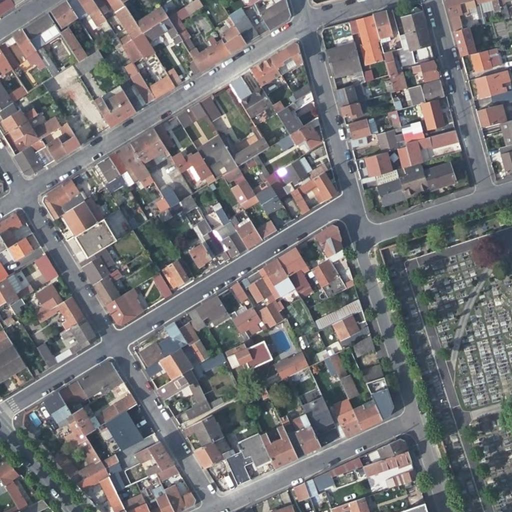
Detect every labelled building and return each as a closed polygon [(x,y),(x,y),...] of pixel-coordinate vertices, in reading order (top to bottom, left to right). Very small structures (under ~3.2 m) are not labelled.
[(0,0),(0,14),(0,15),(15,6),(10,0),(0,0)] [(78,21),(88,15),(78,0),(68,0),(67,2),(77,18),(78,21)] [(97,27),(99,26),(106,22),(105,20),(101,15),(98,9),(92,0),(78,0),(88,15),(89,14),(93,21),(97,27)] [(92,0),(98,9),(101,15),(105,13),(108,11),(100,0),(92,0)] [(106,0),(128,34),(118,40),(121,46),(141,34),(135,24),(121,1),(120,0),(106,0)] [(201,5),(199,1),(198,0),(194,0),(167,18),(181,42),(191,58),(198,54),(177,20),(201,5)] [(285,0),(270,0),(274,5),(259,14),(269,29),(278,24),(286,19),(290,14),(285,0)] [(460,18),(477,14),(476,9),(473,0),(445,0),(458,45),(461,56),(475,52),(468,27),(463,29),(460,18)] [(496,18),(503,17),(498,0),(473,0),(476,9),(477,14),(478,19),(482,18),(479,4),(491,0),(496,18)] [(511,0),(498,0),(503,17),(508,15),(503,0),(511,0)] [(62,27),(63,31),(66,29),(78,21),(77,18),(67,2),(59,6),(50,12),(60,28),(62,27)] [(161,8),(135,24),(141,34),(167,18),(161,8)] [(392,36),(386,11),(379,13),(373,15),(379,39),(392,36)] [(410,49),(429,44),(425,29),(420,12),(401,17),(404,29),(409,46),(410,49)] [(50,40),(60,34),(60,33),(48,14),(36,22),(23,30),(41,60),(47,56),(40,45),(35,37),(45,31),(50,39),(50,40)] [(379,40),(379,39),(373,15),(363,18),(355,20),(362,44),(360,45),(366,64),(382,60),(377,40),(379,40)] [(247,16),(234,24),(246,44),(257,37),(257,36),(258,34),(247,16)] [(175,46),(181,42),(167,18),(141,34),(146,42),(155,36),(162,33),(168,44),(172,41),(175,46)] [(246,44),(234,24),(231,20),(228,22),(230,26),(221,32),(226,41),(223,42),(230,53),(237,49),(246,44)] [(109,42),(111,41),(116,38),(106,22),(99,26),(109,42)] [(82,53),(66,29),(63,31),(60,33),(60,34),(78,61),(84,57),(82,53)] [(398,31),(399,38),(402,48),(409,46),(404,29),(398,31)] [(45,67),(41,60),(23,30),(10,38),(13,42),(15,41),(20,48),(31,66),(36,62),(40,70),(45,67)] [(40,45),(50,39),(45,31),(35,37),(40,45)] [(146,42),(141,34),(121,46),(126,53),(129,59),(140,51),(145,59),(153,53),(146,42)] [(116,49),(121,46),(118,40),(116,38),(111,41),(116,49)] [(393,39),(394,44),(396,50),(397,49),(402,48),(399,38),(393,39)] [(221,40),(198,54),(191,58),(193,61),(200,72),(214,63),(229,54),(221,40)] [(353,72),(357,84),(362,83),(364,82),(362,73),(361,69),(354,41),(325,49),(328,58),(329,62),(331,62),(334,73),(335,77),(353,72)] [(15,61),(4,42),(0,44),(0,51),(9,65),(15,61)] [(296,65),(302,61),(297,44),(294,43),(282,51),(270,58),(276,68),(284,64),(282,61),(290,56),(296,65)] [(381,47),(383,54),(396,50),(394,44),(381,47)] [(432,57),(429,44),(410,49),(409,46),(402,48),(397,49),(399,54),(402,65),(432,57)] [(93,45),(82,53),(84,57),(96,50),(93,45)] [(97,49),(96,50),(84,57),(78,61),(72,65),(77,74),(78,76),(104,61),(97,49)] [(383,54),(389,77),(398,75),(397,69),(394,56),(399,54),(397,49),(396,50),(383,54)] [(476,71),(500,65),(496,49),(471,55),(473,62),(476,71)] [(11,70),(9,65),(0,51),(0,71),(2,75),(11,70)] [(280,74),(276,68),(270,58),(261,63),(250,70),(260,86),(280,74)] [(435,67),(433,60),(418,64),(419,69),(422,82),(438,77),(435,67)] [(187,64),(194,75),(200,72),(193,61),(187,64)] [(132,79),(120,87),(126,97),(126,98),(134,112),(147,104),(155,99),(150,92),(148,88),(132,63),(131,62),(124,67),(132,79)] [(66,81),(77,74),(72,65),(52,77),(42,83),(48,92),(66,81)] [(13,70),(1,76),(9,92),(21,85),(13,70)] [(174,70),(166,74),(167,76),(174,87),(182,83),(174,70)] [(480,98),(493,95),(506,91),(505,86),(501,87),(500,83),(509,80),(506,70),(475,78),(477,86),(480,98)] [(372,71),(362,73),(364,82),(374,79),(372,71)] [(408,89),(404,73),(398,75),(389,77),(391,82),(391,86),(393,93),(398,92),(401,91),(408,89)] [(167,76),(148,88),(150,92),(155,99),(166,92),(168,91),(174,87),(167,76)] [(409,107),(421,104),(437,100),(445,97),(442,87),(440,80),(408,89),(412,101),(408,102),(409,107)] [(292,93),(296,100),(310,91),(308,83),(292,93)] [(366,100),(362,83),(357,84),(336,90),(338,98),(341,107),(358,102),(366,100)] [(0,110),(11,103),(6,95),(0,85),(0,110)] [(94,101),(110,127),(125,117),(134,112),(126,98),(126,97),(120,87),(119,85),(94,101)] [(240,102),(243,107),(249,117),(271,103),(267,96),(262,88),(250,95),(240,102)] [(16,89),(6,95),(11,103),(21,96),(16,89)] [(511,89),(493,95),(494,102),(507,100),(510,102),(511,101),(511,89)] [(297,108),(312,99),(310,91),(296,100),(293,102),(297,107),(297,108)] [(220,115),(208,96),(197,102),(206,116),(210,122),(220,115)] [(440,113),(437,100),(421,104),(428,131),(444,126),(440,113)] [(17,113),(11,103),(0,110),(0,114),(4,121),(2,121),(4,124),(9,133),(38,115),(43,111),(36,101),(17,113)] [(197,121),(206,116),(197,102),(189,107),(197,121)] [(273,106),(277,112),(283,108),(279,102),(273,106)] [(290,111),(297,107),(293,102),(283,108),(277,112),(290,134),(296,130),(300,128),(295,119),(290,111)] [(349,117),(351,124),(363,120),(358,102),(341,107),(343,117),(349,115),(349,117)] [(304,113),(314,109),(312,103),(302,107),(304,113)] [(400,103),(398,103),(394,105),(395,111),(396,112),(402,110),(400,103)] [(506,122),(501,103),(478,109),(480,118),(483,128),(500,123),(506,122)] [(41,121),(38,115),(9,133),(14,140),(14,142),(19,149),(25,146),(27,149),(29,148),(38,142),(41,141),(42,138),(67,122),(66,121),(55,104),(53,105),(58,115),(56,117),(58,121),(40,132),(36,124),(41,121)] [(185,110),(177,116),(184,128),(192,123),(185,110)] [(388,118),(393,130),(400,128),(396,112),(395,111),(378,116),(379,121),(388,118)] [(73,117),(66,121),(67,122),(75,136),(80,144),(93,137),(87,127),(86,128),(81,119),(76,122),(73,117)] [(312,128),(319,123),(317,117),(300,128),(296,130),(290,134),(278,141),(284,150),(296,142),(298,146),(304,143),(308,149),(320,141),(315,132),(312,128)] [(371,133),(377,132),(374,118),(368,119),(371,133)] [(367,119),(363,120),(351,124),(348,125),(349,129),(352,140),(364,137),(371,135),(367,119)] [(511,119),(509,121),(506,122),(500,123),(503,135),(506,145),(511,143),(511,119)] [(419,123),(400,128),(405,145),(408,144),(417,141),(424,140),(419,123)] [(173,145),(161,124),(153,129),(166,149),(173,145)] [(379,143),(382,153),(387,151),(395,149),(405,146),(405,145),(400,128),(393,130),(377,134),(379,143)] [(165,167),(173,163),(170,158),(166,149),(153,129),(139,138),(130,143),(146,169),(161,160),(165,167)] [(228,133),(220,138),(224,144),(237,166),(253,156),(257,154),(268,147),(257,129),(253,132),(258,140),(245,148),(235,154),(233,152),(228,133)] [(455,131),(430,138),(432,146),(433,149),(458,142),(455,131)] [(45,146),(46,148),(54,161),(64,154),(80,144),(75,136),(63,143),(59,137),(45,146)] [(196,150),(197,153),(206,167),(219,160),(227,172),(237,166),(224,144),(220,138),(218,136),(206,144),(196,150)] [(365,143),(364,137),(352,140),(350,141),(351,147),(365,143)] [(419,149),(432,146),(430,138),(424,140),(417,141),(419,149)] [(419,149),(417,141),(408,144),(412,163),(422,161),(421,155),(419,149)] [(40,146),(38,142),(29,148),(27,149),(14,157),(25,174),(30,175),(36,172),(41,168),(37,162),(33,153),(39,150),(37,147),(40,146)] [(154,183),(146,169),(130,143),(121,149),(128,161),(144,188),(154,183)] [(511,143),(506,145),(500,147),(503,161),(506,173),(511,171),(511,143)] [(395,149),(401,168),(411,165),(405,146),(395,149)] [(39,152),(47,165),(54,161),(46,148),(39,152)] [(392,171),(387,151),(382,153),(365,158),(367,165),(370,177),(375,176),(392,171)] [(133,183),(115,153),(109,156),(122,178),(127,187),(133,183)] [(205,179),(208,184),(212,181),(214,180),(206,167),(197,153),(192,156),(190,153),(185,156),(182,158),(178,153),(170,158),(173,163),(180,174),(193,166),(202,181),(205,179)] [(270,175),(257,154),(253,156),(266,177),(270,175)] [(119,180),(122,178),(109,156),(100,162),(93,166),(103,182),(106,188),(115,183),(113,179),(118,177),(119,180)] [(304,157),(298,160),(308,176),(310,180),(313,178),(324,172),(327,170),(324,164),(312,171),(309,166),(304,157)] [(295,184),(308,176),(298,160),(285,168),(287,172),(281,176),(287,184),(293,180),(295,184)] [(428,191),(428,190),(422,172),(419,163),(411,165),(401,168),(395,170),(405,199),(416,195),(428,191)] [(448,163),(422,172),(428,190),(446,184),(454,181),(448,163)] [(242,175),(237,166),(227,172),(222,175),(227,184),(242,175)] [(393,203),(405,199),(395,170),(392,171),(375,176),(378,187),(376,187),(382,204),(388,202),(392,201),(393,203)] [(154,181),(162,179),(159,171),(151,173),(154,181)] [(275,172),(270,175),(266,177),(271,187),(279,199),(288,193),(275,172)] [(326,200),(336,193),(330,182),(324,172),(313,178),(310,180),(297,188),(301,195),(317,186),(326,200)] [(228,186),(227,184),(222,175),(215,179),(222,189),(228,186)] [(365,186),(376,184),(375,177),(363,178),(365,186)] [(85,201),(71,179),(71,180),(63,184),(43,196),(42,202),(53,221),(63,215),(64,214),(80,204),(85,201)] [(246,180),(230,190),(239,205),(243,210),(258,201),(256,197),(246,180)] [(216,188),(212,181),(208,184),(207,184),(211,191),(216,188)] [(95,195),(106,188),(103,182),(92,188),(95,195)] [(161,194),(163,198),(169,207),(177,202),(190,194),(192,193),(186,184),(169,194),(167,191),(161,194)] [(282,204),(279,199),(271,187),(256,197),(258,201),(266,214),(274,209),(282,204)] [(297,204),(304,200),(301,195),(297,188),(290,192),(297,204)] [(193,200),(190,194),(177,202),(180,207),(193,200)] [(76,235),(97,222),(93,214),(100,210),(99,207),(93,196),(85,201),(80,204),(64,214),(63,215),(69,224),(76,235)] [(160,200),(166,209),(169,207),(163,198),(160,200)] [(119,208),(113,199),(99,207),(100,210),(105,217),(119,208)] [(310,210),(304,200),(297,204),(303,214),(310,210)] [(181,209),(180,207),(177,202),(169,207),(166,209),(154,216),(157,221),(158,222),(181,209)] [(221,241),(233,257),(239,253),(245,249),(235,231),(234,230),(230,223),(218,203),(212,206),(224,226),(216,231),(221,241)] [(187,219),(182,210),(173,216),(177,222),(180,223),(187,219)] [(9,231),(20,224),(17,219),(21,216),(20,214),(15,214),(6,219),(0,223),(0,234),(5,243),(14,238),(9,231)] [(25,222),(21,216),(17,219),(20,224),(25,222)] [(150,225),(157,221),(154,216),(147,220),(150,225)] [(229,219),(235,229),(240,227),(238,223),(234,216),(229,219)] [(145,217),(135,223),(137,226),(147,220),(145,217)] [(117,239),(104,218),(102,219),(97,222),(76,235),(81,245),(88,257),(95,253),(100,249),(117,239)] [(132,230),(132,229),(137,226),(135,223),(132,218),(126,221),(132,230)] [(247,218),(238,223),(240,227),(249,221),(247,218)] [(220,254),(225,261),(229,259),(206,220),(193,228),(202,244),(211,259),(217,255),(220,254)] [(235,229),(234,230),(235,231),(245,249),(255,243),(260,240),(255,230),(249,221),(240,227),(235,229)] [(270,221),(255,230),(260,240),(267,236),(276,230),(270,221)] [(324,249),(340,241),(341,239),(337,227),(332,224),(315,235),(324,249)] [(24,237),(9,247),(17,259),(32,250),(28,243),(24,237)] [(341,240),(324,249),(328,256),(335,252),(343,247),(341,240)] [(203,263),(211,259),(202,244),(188,252),(197,266),(203,263)] [(301,273),(308,269),(308,268),(295,247),(287,252),(277,259),(287,276),(294,287),(300,297),(312,291),(301,273)] [(104,255),(100,249),(95,253),(88,257),(79,263),(87,275),(92,285),(107,276),(108,275),(98,258),(104,255)] [(51,265),(45,255),(34,261),(46,282),(57,275),(51,265)] [(287,276),(277,259),(268,264),(263,267),(280,295),(294,287),(287,276)] [(311,266),(308,268),(308,269),(310,271),(311,270),(328,298),(346,288),(334,268),(329,259),(320,265),(313,269),(311,266)] [(182,283),(188,279),(186,276),(185,274),(187,273),(180,262),(178,263),(176,260),(167,266),(165,262),(160,265),(160,267),(172,287),(178,284),(179,285),(182,283)] [(0,281),(5,279),(9,276),(0,261),(0,281)] [(117,270),(108,275),(107,276),(92,285),(103,301),(105,306),(120,297),(111,282),(121,276),(117,270)] [(261,278),(257,271),(250,275),(241,281),(246,289),(248,288),(256,302),(269,295),(260,279),(261,278)] [(152,277),(164,299),(171,294),(159,273),(158,273),(152,277)] [(21,290),(12,275),(9,276),(5,279),(0,281),(0,291),(6,302),(8,305),(9,305),(18,299),(22,297),(32,291),(28,285),(21,290)] [(247,298),(237,283),(229,288),(238,303),(247,298)] [(34,315),(36,319),(61,302),(54,292),(50,285),(34,296),(43,308),(34,315)] [(132,289),(120,297),(105,306),(116,324),(120,325),(142,312),(137,305),(134,300),(135,299),(136,295),(132,289)] [(265,298),(269,304),(263,309),(256,313),(262,323),(265,321),(269,327),(282,319),(278,312),(280,310),(271,295),(265,298)] [(61,324),(65,331),(70,328),(84,319),(80,313),(70,296),(61,302),(36,319),(40,324),(55,314),(55,312),(58,310),(65,321),(61,324)] [(228,316),(216,296),(206,302),(201,305),(195,309),(202,320),(208,316),(214,325),(228,316)] [(25,301),(22,297),(18,299),(9,305),(15,315),(23,310),(20,305),(25,301)] [(328,314),(324,317),(328,326),(332,324),(350,316),(362,310),(360,305),(358,298),(328,314)] [(228,316),(240,336),(243,341),(248,339),(243,332),(247,329),(251,334),(258,329),(255,324),(260,322),(251,308),(247,311),(244,306),(236,312),(228,316)] [(183,326),(179,319),(173,322),(187,345),(188,347),(199,365),(222,352),(218,346),(206,353),(194,334),(206,326),(202,320),(195,309),(187,314),(192,321),(187,324),(183,326)] [(362,311),(353,315),(359,329),(367,325),(362,311)] [(350,317),(350,316),(332,324),(339,340),(357,331),(355,325),(353,323),(350,317)] [(20,343),(28,338),(17,321),(15,323),(11,317),(4,322),(7,328),(4,330),(15,346),(20,343)] [(317,331),(328,326),(324,317),(313,323),(317,331)] [(94,336),(84,319),(70,328),(65,331),(59,335),(62,341),(73,334),(79,343),(70,348),(74,354),(94,341),(94,339),(94,336)] [(173,338),(180,349),(187,345),(173,322),(166,327),(173,338)] [(0,351),(12,343),(3,330),(0,331),(0,351)] [(356,357),(374,348),(370,335),(350,345),(356,357)] [(168,341),(157,347),(164,358),(180,349),(173,338),(168,341)] [(272,358),(264,339),(245,348),(243,344),(225,352),(232,368),(247,362),(250,368),(272,358)] [(159,360),(160,361),(164,358),(157,347),(155,343),(139,354),(147,367),(159,360)] [(36,349),(47,366),(49,370),(57,364),(45,344),(36,349)] [(26,366),(21,359),(14,347),(0,355),(0,381),(7,377),(26,366)] [(192,368),(180,349),(164,358),(160,361),(167,373),(172,380),(190,369),(192,368)] [(69,350),(55,357),(57,362),(71,354),(69,350)] [(226,361),(222,352),(199,365),(204,373),(226,361)] [(334,353),(327,357),(336,374),(339,380),(346,377),(334,353)] [(279,375),(281,380),(287,377),(307,367),(301,354),(275,366),(279,375)] [(330,376),(336,374),(327,357),(322,359),(330,376)] [(102,388),(102,389),(120,378),(111,364),(109,364),(107,363),(77,382),(86,398),(102,388)] [(156,363),(145,370),(149,377),(160,370),(156,363)] [(365,383),(368,382),(380,378),(384,377),(380,365),(372,367),(360,371),(362,377),(365,383)] [(191,382),(198,394),(202,392),(190,369),(172,380),(156,389),(164,401),(173,395),(172,393),(179,389),(187,385),(191,382)] [(348,375),(346,377),(339,380),(348,399),(358,394),(348,375)] [(290,384),(287,377),(281,380),(278,382),(281,388),(290,384)] [(389,390),(384,377),(365,383),(382,419),(390,415),(394,405),(389,390)] [(122,382),(120,378),(102,389),(105,393),(110,390),(122,382)] [(74,405),(86,398),(77,382),(67,388),(58,393),(71,414),(75,411),(73,409),(76,407),(74,405)] [(128,391),(122,382),(110,390),(115,399),(128,391)] [(193,397),(198,394),(191,382),(187,385),(193,397)] [(268,397),(264,388),(259,391),(263,399),(268,397)] [(58,427),(73,418),(71,414),(58,393),(51,398),(43,402),(58,427)] [(129,394),(98,414),(104,423),(110,419),(117,415),(136,404),(129,394)] [(221,396),(209,403),(212,409),(224,402),(221,396)] [(329,414),(321,397),(302,406),(305,414),(316,436),(327,431),(336,427),(329,414)] [(341,438),(346,435),(351,433),(361,428),(352,409),(348,399),(332,407),(335,412),(329,414),(336,427),(341,438)] [(205,400),(192,408),(196,417),(210,410),(205,400)] [(373,400),(362,405),(364,410),(375,405),(373,400)] [(131,414),(139,410),(136,404),(117,415),(127,432),(136,427),(131,419),(129,415),(131,414)] [(274,408),(279,419),(285,416),(287,415),(282,404),(274,408)] [(362,405),(352,409),(361,428),(371,424),(382,419),(376,407),(375,405),(364,410),(362,405)] [(99,427),(93,417),(88,421),(86,417),(81,408),(75,411),(71,414),(73,418),(74,419),(84,436),(99,427)] [(189,421),(196,417),(192,408),(184,412),(189,421)] [(99,427),(104,423),(98,414),(93,417),(99,427)] [(305,427),(295,432),(305,454),(307,453),(321,447),(316,436),(305,414),(300,416),(305,427)] [(198,435),(203,446),(213,442),(222,438),(211,415),(193,424),(198,435)] [(289,423),(285,416),(279,419),(282,426),(289,423)] [(92,463),(81,469),(86,478),(103,468),(89,444),(84,436),(74,419),(68,423),(73,431),(64,436),(70,447),(77,443),(79,442),(92,463)] [(112,423),(110,419),(104,423),(99,427),(102,433),(112,427),(110,424),(112,423)] [(266,433),(259,436),(265,447),(270,459),(275,468),(286,463),(297,458),(287,435),(282,426),(276,429),(281,439),(270,444),(266,433)] [(103,435),(102,433),(99,427),(84,436),(89,444),(103,435)] [(297,458),(305,454),(295,432),(287,435),(297,458)] [(262,463),(270,459),(265,447),(259,436),(259,435),(239,445),(245,457),(250,455),(256,466),(262,463)] [(389,457),(407,451),(405,443),(404,441),(400,439),(377,449),(381,460),(389,457)] [(147,477),(154,474),(166,468),(173,465),(166,452),(159,442),(133,454),(139,464),(152,458),(157,465),(144,471),(147,477)] [(220,455),(213,442),(203,446),(194,450),(199,458),(205,468),(233,455),(231,451),(229,452),(228,451),(220,455)] [(374,463),(381,460),(377,449),(370,452),(374,463)] [(403,464),(411,461),(409,457),(407,451),(389,457),(381,460),(374,463),(362,467),(366,477),(397,466),(403,464)] [(61,454),(54,461),(75,484),(83,480),(76,472),(61,454)] [(357,458),(340,466),(342,474),(345,473),(356,469),(361,467),(357,458)] [(0,464),(0,479),(1,481),(5,479),(12,480),(20,474),(7,460),(0,464)] [(103,468),(107,477),(116,473),(112,464),(103,468)] [(178,472),(173,465),(166,468),(154,474),(158,482),(178,472)] [(331,478),(342,474),(340,466),(329,471),(331,478)] [(360,479),(366,477),(362,467),(361,467),(356,469),(360,479)] [(124,511),(121,504),(115,492),(107,477),(103,468),(86,478),(83,480),(75,484),(81,492),(99,482),(113,511),(124,511)] [(83,480),(86,478),(81,469),(76,472),(83,480)] [(402,473),(404,478),(406,483),(417,479),(413,469),(402,473)] [(123,488),(116,473),(107,477),(115,492),(123,488)] [(126,487),(134,483),(139,480),(137,476),(124,483),(126,487)] [(387,489),(406,483),(404,478),(386,485),(387,489)] [(12,480),(5,479),(1,481),(16,507),(19,511),(27,507),(28,507),(13,482),(12,480)] [(317,495),(312,479),(304,483),(309,497),(309,498),(316,495),(317,495)] [(309,497),(304,483),(297,486),(301,500),(309,497)] [(173,484),(162,489),(173,511),(180,511),(185,510),(194,506),(195,500),(190,493),(179,498),(175,489),(173,484)] [(148,497),(142,500),(148,511),(173,511),(162,489),(161,486),(151,491),(157,504),(152,506),(148,497)] [(140,495),(121,504),(124,511),(148,511),(142,500),(140,495)] [(318,501),(316,495),(309,498),(311,504),(318,501)] [(350,511),(368,511),(364,497),(330,509),(330,511),(341,511),(350,509),(350,511)] [(28,507),(27,507),(19,511),(20,511),(19,511),(34,511),(48,506),(42,499),(28,507)] [(400,511),(428,511),(428,509),(426,503),(400,511)]
